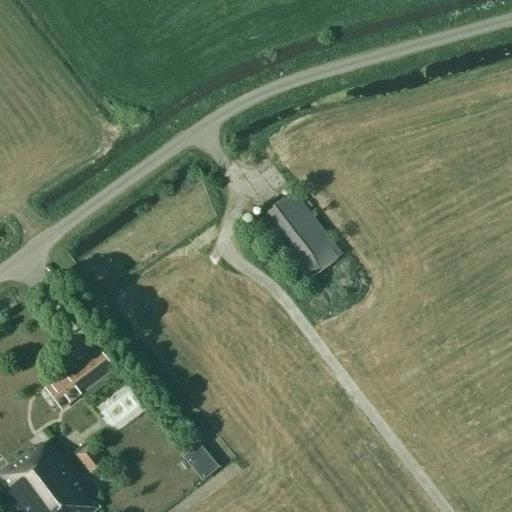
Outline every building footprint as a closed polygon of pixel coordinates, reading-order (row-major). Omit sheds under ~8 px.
[(302,285),(341,255),(293,192),(254,222),(302,285)] [(113,370),(95,346),(84,354),(88,359),(75,369),(73,366),(43,388),(59,410),(113,370)] [(0,486),(19,511),(93,511),(99,507),(48,440),(35,450),(32,447),(0,471),(0,486)] [(199,444),(183,457),(197,474),(208,466),(212,471),(218,467),(199,444)] [(84,477),(99,465),(84,446),(71,457),(84,477)]
